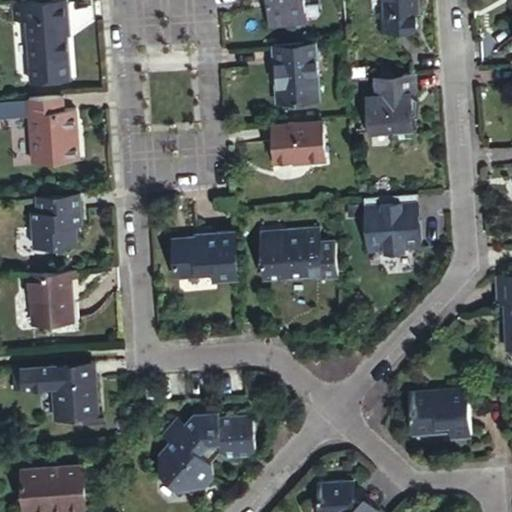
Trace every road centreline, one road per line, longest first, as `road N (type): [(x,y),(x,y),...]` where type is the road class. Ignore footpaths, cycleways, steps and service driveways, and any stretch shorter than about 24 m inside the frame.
road 1 (residential): [(449,0),(467,260),(331,410)]
road 2 (residential): [(138,156),(146,348),(163,358),(274,354),(331,410)]
road 3 (residential): [(204,0),(214,151),(138,156)]
road 4 (residential): [(331,410),(413,479),(491,482),(495,511)]
road 5 (residential): [(126,4),(138,156)]
road 6 (residential): [(331,410),(239,511)]
